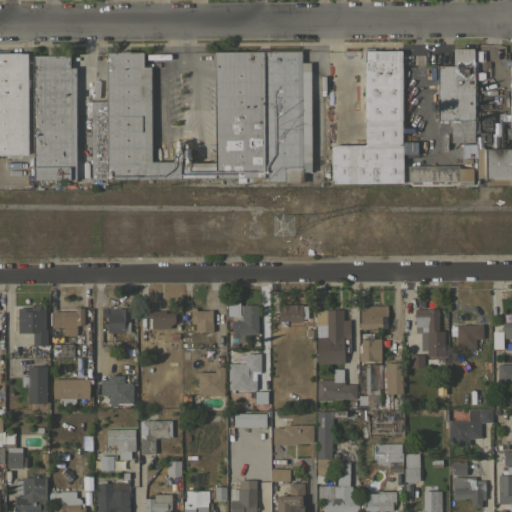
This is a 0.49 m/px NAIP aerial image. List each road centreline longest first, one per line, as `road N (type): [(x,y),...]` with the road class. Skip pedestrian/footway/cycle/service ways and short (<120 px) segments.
road 1 (residential): [(0,277),(511,274)]
road 2 (residential): [(0,22),(511,20)]
